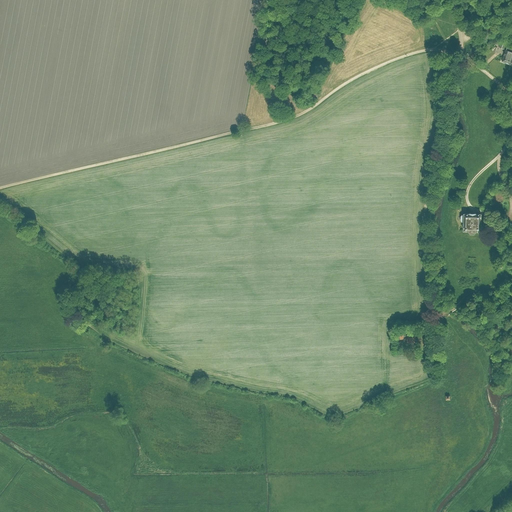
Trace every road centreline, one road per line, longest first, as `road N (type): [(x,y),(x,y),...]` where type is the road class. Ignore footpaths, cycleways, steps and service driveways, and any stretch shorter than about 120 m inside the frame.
road 1 (track): [(0,201),(73,262),(70,303),(109,339),(187,372),(292,395),(322,411),(347,411),(430,377),(434,317)]
road 2 (unclassified): [(451,50),(426,49),(375,67),(279,121),(0,187)]
road 3 (track): [(434,317),(426,297),(425,184),(451,50)]
